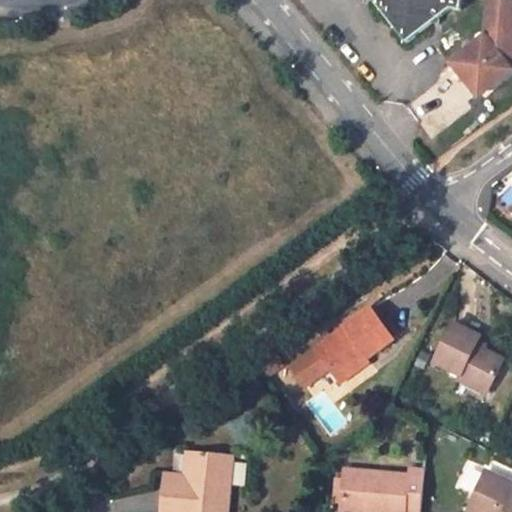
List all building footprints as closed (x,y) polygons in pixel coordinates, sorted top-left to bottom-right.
[(371,0),(405,41),(430,24),(437,25),(439,16),(450,9),(460,10),(460,0),(371,0)] [(511,3),(490,1),(486,36),(453,64),(465,79),(473,73),(487,91),(511,70),(511,69),(509,66),(511,63),(511,3)] [(395,339),(373,308),(316,348),(338,379),(395,339)] [(480,337),(453,324),(436,361),(461,374),(459,378),(487,392),(503,360),(476,345),(480,337)] [(228,511),(233,457),(189,453),(186,475),(185,486),(165,485),(162,511),(228,511)] [(409,476),(346,471),(343,507),(375,509),(374,511),(420,511),(424,469),(409,468),(409,476)] [(166,473),(165,485),(185,486),(186,475),(166,473)] [(468,511),(511,511),(511,485),(488,473),(468,511)]
